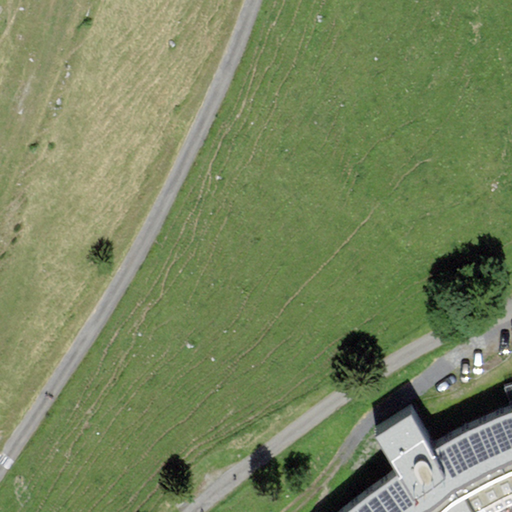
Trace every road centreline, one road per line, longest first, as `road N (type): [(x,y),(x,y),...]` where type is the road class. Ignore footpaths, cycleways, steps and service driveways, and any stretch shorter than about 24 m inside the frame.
road 1 (unclassified): [(0,467),(143,239),(251,0)]
road 2 (unclassified): [(195,511),(367,378),(511,304)]
road 3 (track): [(507,306),(494,334),(379,412),(289,511)]
road 4 (track): [(50,0),(0,152)]
